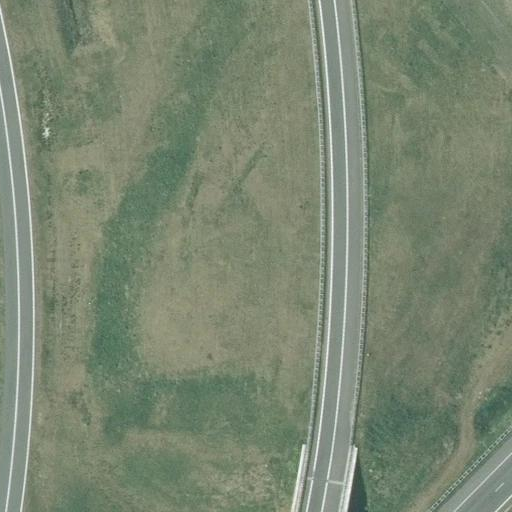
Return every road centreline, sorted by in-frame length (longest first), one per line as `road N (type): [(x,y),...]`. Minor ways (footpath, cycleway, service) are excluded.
road 1 (motorway): [(310,511),(335,273),(323,0)]
road 2 (motorway): [(0,62),(24,288),(12,511)]
